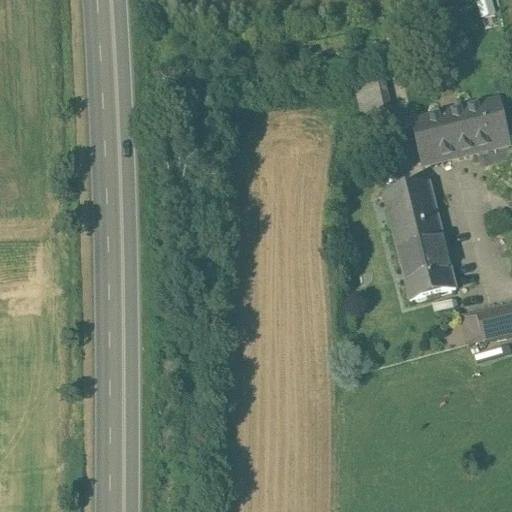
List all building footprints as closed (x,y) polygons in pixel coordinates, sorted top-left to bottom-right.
[(493,0),(480,5),(485,19),(499,14),(493,0)] [(385,84),(354,91),(366,142),(397,135),(385,84)] [(498,104),(414,125),(424,167),(508,146),(498,104)] [(429,186),(384,197),(398,254),(443,242),(429,186)] [(443,242),(398,254),(411,305),(455,293),(443,242)] [(511,308),(477,317),(482,343),(511,335),(511,308)]
